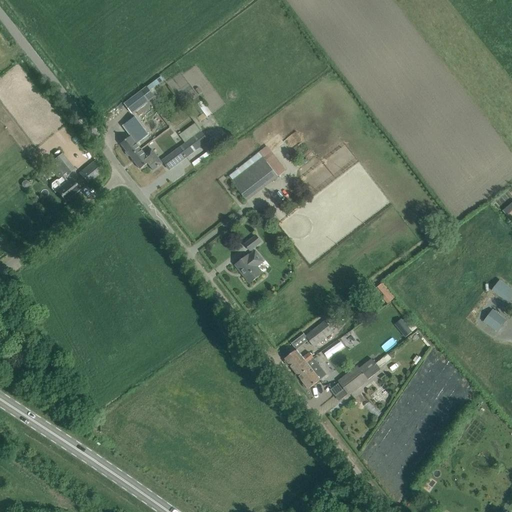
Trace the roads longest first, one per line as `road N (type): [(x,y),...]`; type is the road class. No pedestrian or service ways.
road 1 (unclassified): [(391,511),(128,175)]
road 2 (unclassified): [(128,175),(0,10)]
road 3 (secondary): [(168,511),(0,399)]
road 4 (unclassified): [(0,269),(128,175)]
